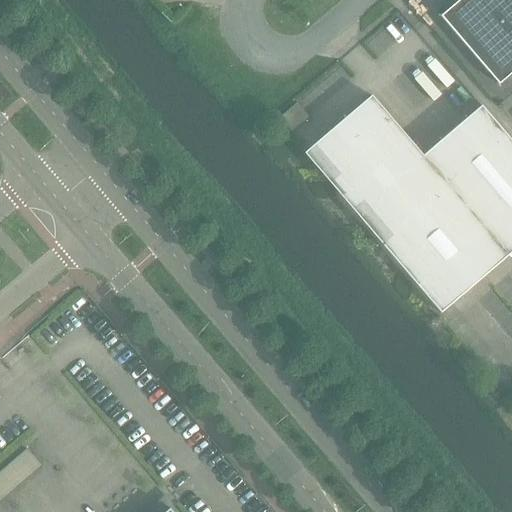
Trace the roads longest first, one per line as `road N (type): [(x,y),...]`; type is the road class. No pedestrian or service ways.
road 1 (secondary): [(386,511),(125,200)]
road 2 (secondary): [(86,234),(320,511)]
road 3 (unclassified): [(249,0),(246,30),(278,57),(297,52),(358,0)]
